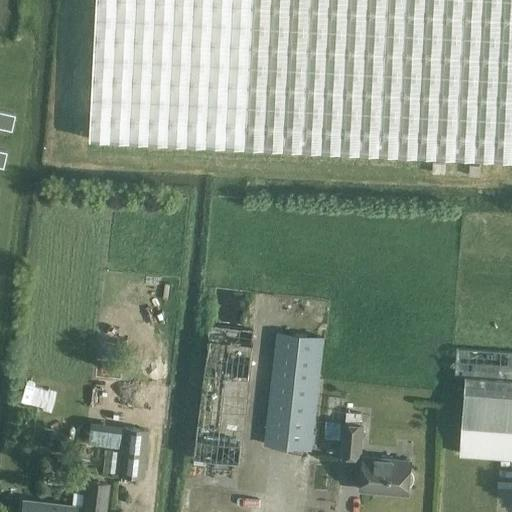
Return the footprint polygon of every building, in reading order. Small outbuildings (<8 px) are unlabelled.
[(511,0),(96,0),(90,139),(511,159),(511,0)] [(0,131),(12,134),(16,119),(0,114),(0,131)] [(194,456),(241,462),(254,344),(251,344),(253,330),(208,324),(194,456)] [(312,450),(325,337),(276,331),(264,445),(312,450)] [(460,453),(511,456),(511,353),(457,349),(455,375),(466,375),(460,453)] [(343,422),(340,458),(361,460),(364,424),(343,422)] [(142,478),(148,430),(122,427),(117,475),(142,478)] [(364,457),(361,490),(408,494),(411,461),(364,457)] [(21,511),(105,511),(110,483),(84,480),(80,506),(23,499),(21,511)]
